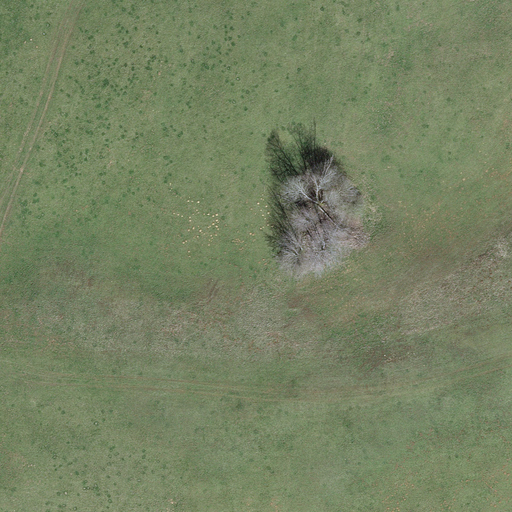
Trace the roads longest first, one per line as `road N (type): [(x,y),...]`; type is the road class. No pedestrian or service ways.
road 1 (track): [(511,365),(455,384),(361,391),(0,385)]
road 2 (track): [(0,207),(76,0)]
